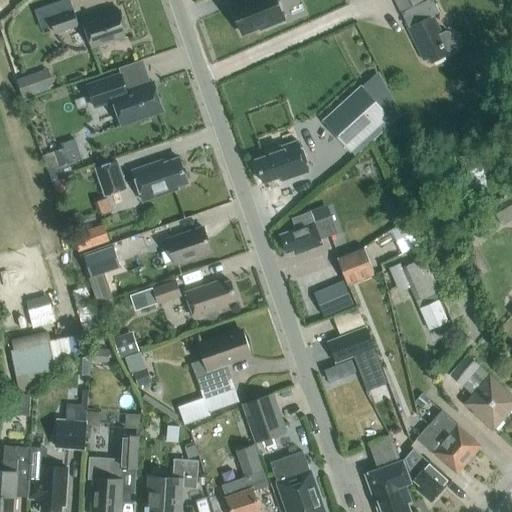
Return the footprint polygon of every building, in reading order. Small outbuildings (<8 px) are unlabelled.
[(78,25),(73,10),(69,0),(64,0),(34,10),(41,30),(53,26),(56,33),(78,25)] [(283,20),(275,0),(245,0),(231,6),(241,33),(258,26),(259,30),(283,20)] [(431,63),(448,55),(456,51),(457,47),(450,33),(446,31),(442,33),(434,15),(440,12),(433,0),(427,0),(424,1),(423,0),(395,0),(409,27),(408,27),(423,60),(428,58),(431,63)] [(92,47),(129,34),(120,10),(84,22),(92,47)] [(31,97),(56,87),(49,67),(23,76),(31,97)] [(122,125),(163,111),(153,81),(127,90),(121,73),(87,85),(95,107),(113,101),(122,125)] [(389,117),(361,86),(322,121),(351,153),(389,117)] [(75,140),(63,144),(70,164),(82,160),(75,140)] [(259,171),(263,183),(288,174),(289,178),(309,171),(298,141),(266,152),(267,156),(255,160),(259,171)] [(177,186),(188,182),(179,157),(163,163),(163,160),(133,170),(143,201),(178,189),(177,186)] [(105,195),(126,188),(117,161),(96,168),(105,195)] [(57,181),(54,186),(56,191),(61,193),(66,192),(68,187),(67,182),(62,179),(57,181)] [(390,215),(395,226),(407,221),(402,210),(399,211),(394,200),(387,204),(392,215),(390,215)] [(502,225),(511,219),(511,204),(495,214),(502,225)] [(337,233),(331,217),(314,223),(310,211),(291,218),(295,229),(280,235),(287,254),(294,251),(296,255),(322,245),(320,239),(337,233)] [(80,251),(112,240),(106,222),(74,232),(80,251)] [(401,253),(420,244),(409,222),(391,230),(401,253)] [(484,240),(479,232),(474,224),(454,236),(464,252),(484,240)] [(175,264),(211,251),(203,227),(167,239),(175,264)] [(115,248),(83,259),(90,278),(122,266),(115,248)] [(374,273),(364,248),(338,258),(348,284),(374,273)] [(421,308),(421,309),(439,301),(438,301),(442,299),(424,258),(402,268),(420,309),(421,308)] [(157,304),(180,296),(175,281),(152,288),(157,304)] [(227,303),(236,299),(230,281),(220,284),(219,281),(186,293),(194,317),(205,313),(206,317),(209,319),(212,319),(215,319),(218,316),(218,312),(217,309),(228,306),(227,303)] [(341,283),(313,294),(322,316),(350,305),(341,283)] [(448,322),(439,301),(421,309),(430,329),(448,322)] [(38,307),(42,324),(55,321),(51,304),(38,307)] [(360,308),(336,316),(341,331),(365,322),(360,308)] [(362,330),(334,341),(341,357),(354,353),(357,358),(373,353),(362,330)] [(139,351),(133,331),(113,338),(120,358),(139,351)] [(225,363),(247,356),(239,331),(200,344),(205,358),(191,363),(200,389),(230,379),(225,363)] [(440,372),(470,339),(462,331),(431,364),(440,372)] [(56,369),(49,332),(9,340),(16,376),(56,369)] [(109,363),(110,349),(95,349),(94,362),(109,363)] [(501,417),(511,404),(511,398),(503,390),(504,388),(479,366),(467,355),(450,375),(472,395),(465,404),(494,429),(503,419),(501,417)] [(74,356),(73,374),(89,375),(90,357),(74,356)] [(385,418),(403,411),(385,365),(367,371),(385,418)] [(330,381),(341,377),(337,366),(325,370),(330,381)] [(139,387),(151,383),(146,370),(134,374),(139,387)] [(273,394),(242,405),(256,443),(286,432),(273,394)] [(422,409),(429,400),(421,394),(414,402),(422,409)] [(31,395),(14,395),(13,415),(30,415),(31,395)] [(203,398),(179,406),(187,425),(213,416),(203,398)] [(472,435),(442,410),(430,423),(432,425),(431,426),(437,431),(468,459),(480,445),(470,437),(472,435)] [(126,433),(141,433),(142,412),(127,412),(126,433)] [(85,450),(87,420),(57,418),(55,448),(85,450)] [(167,441),(181,442),(182,423),(168,423),(167,441)] [(432,425),(430,423),(416,440),(446,465),(447,463),(457,472),(468,459),(437,431),(431,426),(432,425)] [(122,435),(121,460),(90,458),(89,478),(94,479),(91,511),(119,511),(122,479),(120,479),(121,467),(136,468),(138,436),(122,435)] [(379,511),(409,511),(406,502),(410,501),(404,484),(410,482),(402,461),(400,461),(390,435),(367,443),(377,470),(366,474),(375,499),(379,511)] [(27,487),(29,447),(3,445),(2,471),(0,470),(0,511),(13,511),(15,487),(27,487)] [(198,460),(194,459),(195,446),(185,446),(184,459),(174,458),(172,480),(149,479),(147,505),(145,505),(145,510),(147,510),(147,511),(179,511),(181,484),(197,485),(198,460)] [(253,490),(267,485),(257,456),(256,457),(252,446),(237,451),(246,477),(222,486),(227,498),(231,511),(257,511),(260,511),(253,490)] [(289,456),(270,463),(273,472),(282,499),(281,499),(285,511),(287,511),(324,511),(306,461),(303,451),(289,456)] [(432,500),(450,480),(430,463),(427,466),(417,457),(408,466),(418,475),(413,480),(420,485),(418,488),(432,500)] [(64,505),(66,467),(40,466),(40,481),(30,480),(29,498),(39,498),(38,503),(42,504),(41,511),(60,511),(61,505),(64,505)]
